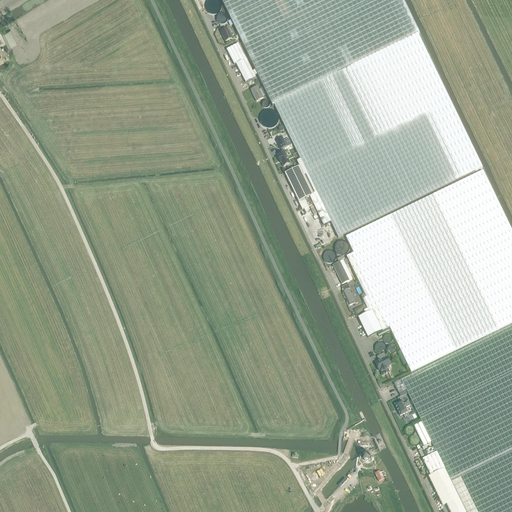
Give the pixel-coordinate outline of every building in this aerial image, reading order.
[(221,0),(232,24),(242,43),(255,71),(253,72),(238,44),(232,47),(227,50),(234,66),(236,65),(246,84),(256,78),(255,76),(257,75),(272,106),(274,105),(372,55),(418,31),(402,0),(221,0)] [(227,29),(220,32),(225,43),(232,39),(231,39),(233,38),(230,31),(228,32),(227,29)] [(372,55),(274,105),(300,160),(299,161),(297,162),(299,167),(298,167),(284,174),(299,205),(302,211),(304,210),(306,214),(309,213),(307,208),(312,206),(311,204),(312,204),(317,215),(318,214),(324,226),(330,223),(338,238),(482,167),(455,112),(418,35),(419,34),(418,31),(372,55)] [(263,97),(265,96),(261,90),(259,91),(258,87),(251,91),(257,102),(264,99),(263,97)] [(275,120),(275,118),(275,117),(274,115),(273,114),(272,113),(270,112),(268,112),(267,112),(266,112),(264,113),(263,113),(262,115),(261,116),(260,117),(260,118),(260,120),(260,121),(260,122),(261,123),(262,125),(263,126),(264,127),(266,127),(267,128),(269,127),(270,127),(271,126),(273,125),(274,125),(274,123),(275,121),(275,120)] [(282,139),(277,141),(281,150),(281,149),(283,153),(278,155),(278,157),(277,157),(280,163),(281,163),(283,167),(290,164),(284,152),(282,149),(291,145),(289,140),(284,143),(282,139)] [(511,323),(511,231),(482,170),(346,238),(354,254),(346,257),(366,298),(365,299),(370,309),(367,310),(368,310),(364,312),(365,315),(358,318),(368,338),(390,328),(411,372),(511,323)] [(346,247),(346,246),(346,245),(345,243),(344,242),(343,242),(341,242),(339,242),(337,243),(336,245),(335,246),(335,247),(336,249),(336,250),(337,251),(338,252),(340,252),(341,253),(342,253),(343,252),(345,251),(346,250),(346,249),(346,247)] [(334,256),(334,255),(334,254),(333,252),(332,252),(331,251),(329,251),(328,251),(327,251),(325,252),(324,253),(324,254),(323,255),(323,256),(323,258),(324,259),(325,260),(326,261),(327,261),(328,262),(329,262),(331,261),(332,260),(333,259),(334,258),(334,257),(334,256)] [(343,261),(335,265),(333,266),(342,285),(353,280),(343,261)] [(348,285),(342,288),(344,292),(343,293),(349,306),(355,304),(356,304),(358,303),(353,293),(352,294),(350,290),(350,289),(348,285)] [(407,393),(416,411),(422,423),(437,453),(422,460),(430,476),(428,477),(443,506),(446,505),(449,511),(511,511),(511,327),(402,381),(407,393)] [(383,342),(374,346),(378,354),(387,350),(383,342)] [(379,361),(375,363),(379,371),(380,370),(383,376),(389,373),(387,369),(388,369),(389,367),(388,366),(391,365),(387,357),(385,358),(383,354),(377,357),(379,361)] [(402,381),(394,385),(400,397),(407,393),(402,381)] [(402,401),(394,405),(400,416),(408,413),(405,408),(410,406),(408,403),(404,405),(402,401)] [(433,448),(423,453),(426,458),(436,453),(433,448)] [(373,459),(373,458),(373,457),(373,456),(372,455),(373,455),(371,452),(370,453),(369,453),(368,453),(367,453),(366,453),(365,454),(364,455),(363,456),(363,457),(363,459),(363,460),(364,461),(365,462),(366,463),(367,463),(368,463),(369,463),(371,463),(372,462),(372,461),(373,461),(373,460),(373,459)] [(382,477),(385,476),(383,472),(380,473),(380,472),(374,474),(378,482),(384,479),(382,477)]
